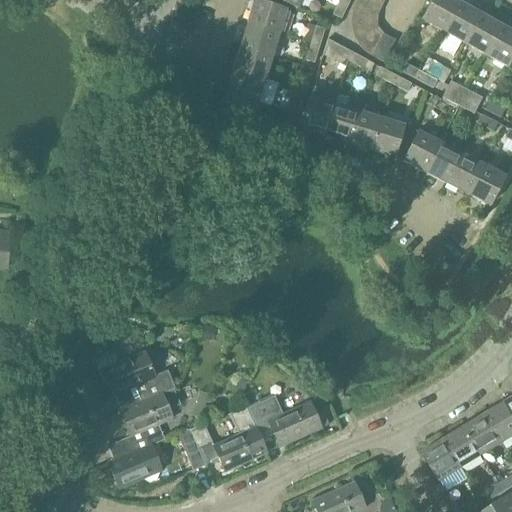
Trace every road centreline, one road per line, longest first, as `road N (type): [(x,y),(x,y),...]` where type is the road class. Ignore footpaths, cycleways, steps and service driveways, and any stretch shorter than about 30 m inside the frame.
road 1 (residential): [(436,214),(384,182),(203,120),(198,109),(214,57)]
road 2 (residential): [(384,432),(493,366),(511,339)]
road 3 (residential): [(63,500),(99,427),(72,363)]
road 4 (residential): [(253,494),(384,432)]
